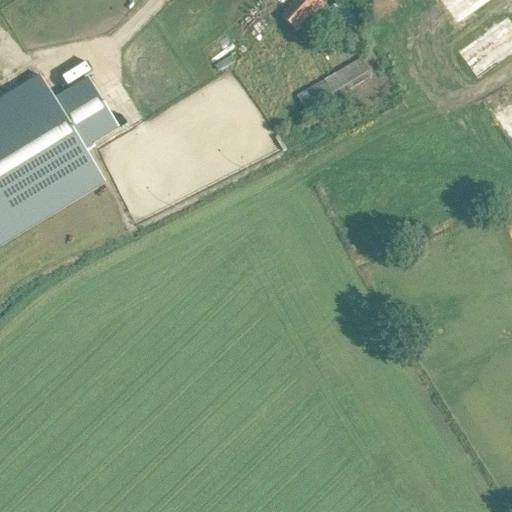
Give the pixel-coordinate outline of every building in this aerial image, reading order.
[(273,0),(282,11),(294,0),(273,0)] [(324,2),(321,0),(297,0),(281,18),(296,32),(324,2)] [(411,0),(434,34),(475,4),(480,10),(493,0),(411,0)] [(477,78),(511,54),(511,20),(508,15),(458,50),(477,78)] [(338,29),(329,36),(334,44),(344,37),(338,29)] [(373,77),(362,58),(297,97),(308,115),(373,77)] [(41,76),(0,101),(0,247),(106,183),(85,149),(120,128),(90,79),(56,99),(53,96),(41,76)]
